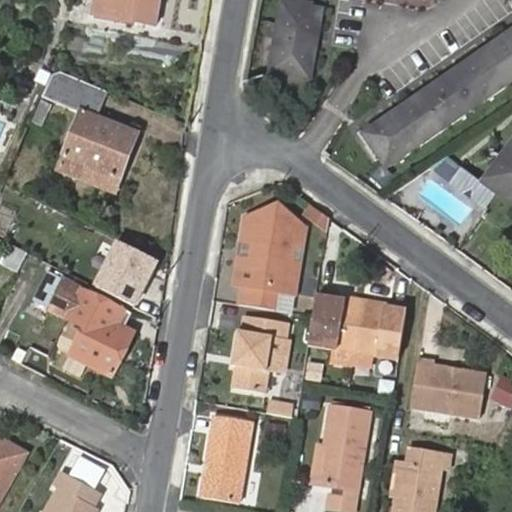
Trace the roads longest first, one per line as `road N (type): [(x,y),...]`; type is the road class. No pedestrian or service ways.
road 1 (residential): [(217,138),(297,161),(511,318)]
road 2 (residential): [(217,138),(161,463)]
road 3 (residential): [(0,382),(161,463)]
road 4 (residential): [(239,0),(217,138)]
